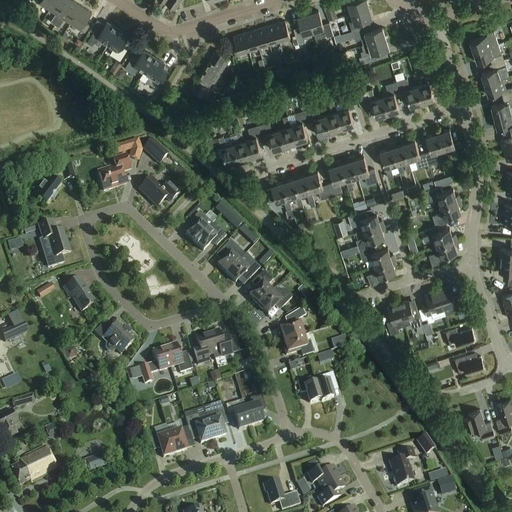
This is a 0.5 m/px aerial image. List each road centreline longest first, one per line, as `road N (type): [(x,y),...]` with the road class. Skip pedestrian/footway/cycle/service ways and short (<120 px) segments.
road 1 (residential): [(219,298),(210,309),(145,325),(99,276),(83,222),(127,207),(157,234)]
road 2 (residential): [(284,0),(172,32),(116,0)]
road 3 (residential): [(219,298),(254,330),(288,436)]
road 4 (residential): [(467,263),(478,155),(466,108)]
road 5 (residential): [(412,285),(366,136)]
road 6 (residential): [(381,511),(341,442),(322,433),(288,436)]
road 7 (residential): [(247,174),(366,136)]
